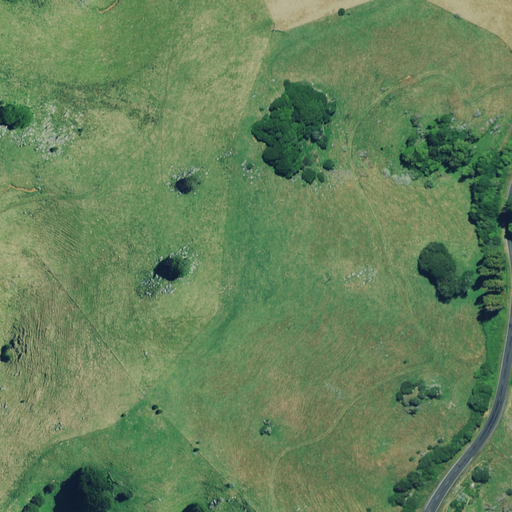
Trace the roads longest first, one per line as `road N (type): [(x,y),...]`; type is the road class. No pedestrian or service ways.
road 1 (unclassified): [(427,511),(487,420),(511,320)]
road 2 (unclassified): [(511,301),(504,235),(511,183)]
